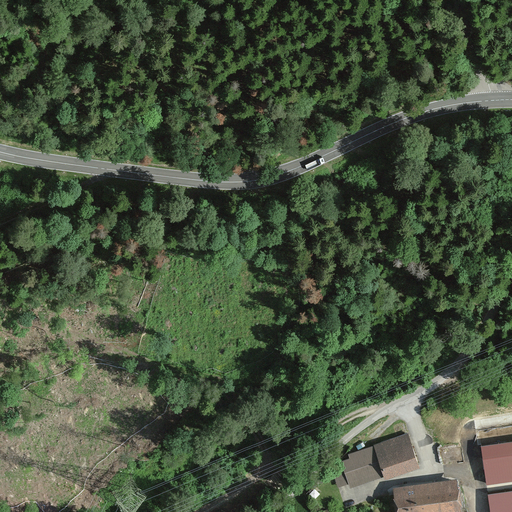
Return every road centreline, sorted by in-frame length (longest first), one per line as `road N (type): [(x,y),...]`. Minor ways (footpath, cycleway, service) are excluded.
road 1 (primary): [(493,100),(406,117),(247,181),(0,151)]
road 2 (unclassified): [(279,511),(351,436),(459,363),(511,277)]
road 3 (track): [(404,398),(329,430),(203,511)]
